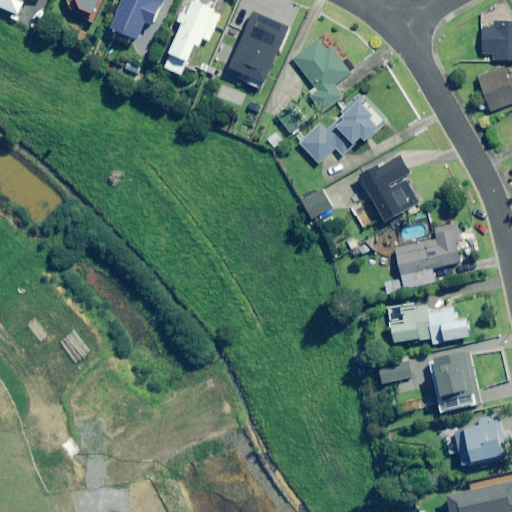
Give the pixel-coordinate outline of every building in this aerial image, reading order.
[(0,0),(0,7),(21,16),(27,0),(0,0)] [(126,0),(114,30),(143,41),(150,23),(159,27),(170,0),(126,0)] [(215,24),(220,14),(215,11),(216,8),(196,0),(193,0),(188,13),(182,11),(178,20),(183,22),(164,66),(183,75),(196,43),(200,45),(204,37),(209,40),(213,29),(211,28),(213,23),(215,24)] [(511,7),(510,4),(491,12),(496,23),(487,23),(486,55),(496,56),(496,61),(511,61),(511,7)] [(291,29),(258,14),(233,69),(266,84),(291,29)] [(318,89),(312,94),(314,97),(313,98),(325,115),(346,98),(336,86),(354,72),(335,48),(331,52),(321,40),(296,60),(318,89)] [(231,48),(223,44),(213,67),(222,71),(231,48)] [(511,105),(511,66),(481,78),(494,112),(511,105)] [(364,138),(367,141),(368,142),(381,129),(379,127),(386,120),(362,96),(343,115),(345,117),(330,131),(324,125),(303,146),(322,166),(339,149),(345,156),(364,138)] [(302,128),(288,112),(280,118),(293,135),(302,128)] [(288,140),(281,132),(270,141),(277,149),(288,140)] [(391,177),(385,167),(363,179),(374,199),(355,210),(367,231),(386,220),(388,223),(424,203),(412,181),(410,182),(398,189),(391,177)] [(337,209),(327,192),(305,204),(315,221),(337,209)] [(434,269),(465,261),(460,243),(465,242),(460,224),(435,231),(438,243),(396,253),(406,291),(438,283),(434,269)] [(405,293),(403,281),(387,285),(390,296),(405,293)] [(437,345),(471,340),(469,323),(462,324),(460,312),(432,316),(432,312),(407,315),(408,327),(396,329),(399,345),(420,341),(420,344),(436,341),(437,345)] [(432,365),(443,415),(480,407),(470,358),(432,365)] [(419,378),(416,362),(382,370),(385,385),(419,378)] [(509,456),(500,423),(458,434),(459,438),(449,441),(453,456),(463,453),(467,467),(509,456)] [(511,511),(511,484),(451,498),(453,511),(511,511)]
